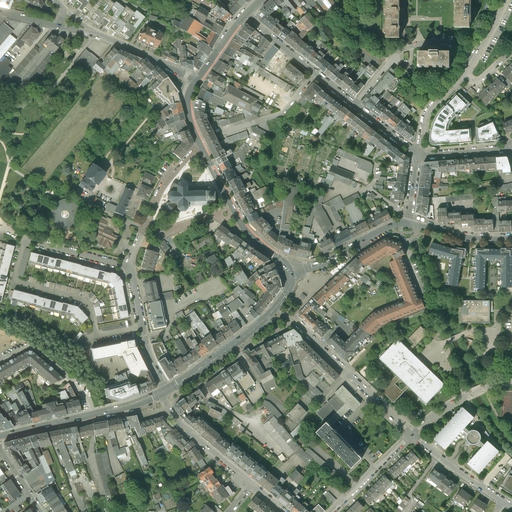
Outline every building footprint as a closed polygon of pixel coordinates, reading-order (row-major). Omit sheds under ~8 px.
[(0,0),(0,7),(9,9),(13,0),(0,0)] [(31,0),(32,1),(30,5),(41,9),(44,3),(42,3),(43,0),(31,0)] [(85,0),(77,0),(76,1),(81,5),(78,10),(81,12),(84,8),(88,4),(89,3),(85,0)] [(104,0),(97,0),(98,1),(93,8),(96,10),(97,9),(102,3),(104,0)] [(108,0),(104,0),(102,3),(108,7),(102,14),(105,16),(107,14),(112,7),(114,4),(108,0)] [(240,10),(247,2),(245,0),(234,0),(232,2),(240,10)] [(269,16),(278,7),(272,0),(271,0),(260,11),(265,16),(269,16)] [(284,0),(282,2),(283,3),(286,7),(292,14),(296,11),(287,0),(284,0)] [(316,0),(329,15),(338,7),(331,0),(316,0)] [(470,28),(469,0),(456,0),(456,28),(470,28)] [(386,1),(386,20),(399,20),(399,10),(399,1),(386,1)] [(234,17),(240,10),(232,2),(225,10),(234,17)] [(116,3),(114,4),(112,7),(118,11),(113,18),(112,18),(115,21),(117,18),(122,12),(124,9),(116,3)] [(93,8),(88,4),(84,8),(90,12),(86,17),(89,20),(94,14),(96,10),(93,8)] [(216,13),(214,16),(227,23),(230,18),(232,19),(234,17),(225,10),(219,5),(213,11),(216,13)] [(126,7),(124,9),(122,12),(128,16),(123,22),(122,23),(125,25),(127,23),(133,16),(134,14),(126,7)] [(200,7),(194,16),(204,21),(209,12),(200,7)] [(286,7),(281,11),(287,19),(292,14),(286,7)] [(102,14),(97,9),(96,10),(94,14),(99,18),(95,23),(98,25),(103,19),(105,16),(102,14)] [(314,9),(308,14),(317,25),(323,20),(314,9)] [(136,11),(134,14),(133,16),(138,20),(133,27),(132,27),(136,30),(145,18),(136,11)] [(203,26),(211,30),(213,27),(204,21),(194,16),(188,12),(186,16),(203,26)] [(113,18),(107,14),(105,16),(103,19),(109,23),(105,27),(108,30),(114,23),(115,21),(112,18),(113,18)] [(308,14),(299,21),(296,26),(301,32),(298,36),(302,40),(307,33),(317,25),(308,14)] [(196,37),(201,41),(212,49),(219,35),(211,30),(206,39),(198,33),(203,26),(186,16),(181,24),(174,20),(173,25),(180,28),(196,37)] [(261,22),(272,31),(278,24),(280,22),(276,19),(275,21),(269,16),(265,16),(261,22)] [(123,22),(117,18),(115,21),(114,23),(119,27),(115,32),(118,34),(124,27),(125,25),(122,23),(123,22)] [(399,28),(399,20),(386,20),(386,38),(400,38),(399,28)] [(15,33),(3,23),(0,27),(0,59),(16,40),(12,37),(15,33)] [(133,27),(127,23),(125,25),(124,27),(129,31),(125,36),(129,39),(136,30),(132,27),(133,27)] [(216,23),(213,27),(211,30),(219,35),(224,27),(216,23)] [(285,29),(278,24),(272,31),(279,37),(285,29)] [(245,25),(241,30),(250,36),(252,37),(256,31),(247,25),(245,25)] [(31,27),(20,40),(25,44),(29,47),(40,35),(31,27)] [(143,28),(141,31),(135,40),(145,45),(148,47),(149,46),(153,48),(152,49),(155,50),(155,49),(157,49),(163,35),(156,32),(156,33),(152,32),(153,31),(147,28),(146,30),(143,28)] [(286,28),(285,29),(279,37),(284,41),(291,32),(286,28)] [(241,30),(237,36),(245,41),(246,42),(250,36),(241,30)] [(252,37),(260,43),(264,38),(256,31),(252,37)] [(297,36),(291,32),(284,41),(295,49),(301,41),(296,37),(297,36)] [(51,35),(43,44),(52,52),(54,53),(64,41),(59,36),(56,40),(51,35)] [(243,45),(245,41),(237,36),(233,42),(241,47),(243,45)] [(180,48),(181,56),(186,55),(184,45),(180,46),(182,40),(177,38),(174,46),(180,48)] [(270,43),(264,38),(260,43),(257,48),(246,42),(245,41),(243,45),(261,56),(270,43)] [(15,55),(25,44),(20,40),(15,46),(16,46),(12,51),(15,55)] [(313,46),(316,49),(321,43),(318,40),(313,46)] [(201,41),(197,49),(198,50),(200,51),(207,56),(212,49),(201,41)] [(302,41),(301,41),(295,49),(300,54),(307,45),(302,41)] [(233,42),(229,47),(236,51),(238,52),(239,50),(241,47),(233,42)] [(196,53),(198,50),(197,49),(189,44),(187,48),(196,53)] [(315,52),(312,49),(313,49),(311,47),(310,48),(307,45),(300,54),(308,60),(314,53),(315,52)] [(260,63),(258,62),(255,66),(257,67),(269,74),(274,67),(281,58),(282,58),(285,55),(273,46),(262,59),(260,63)] [(229,47),(225,52),(232,56),(233,57),(235,54),(236,51),(229,47)] [(107,55),(112,60),(119,52),(113,48),(107,55)] [(38,53),(33,49),(6,82),(11,85),(38,53)] [(88,73),(92,68),(98,62),(98,61),(85,50),(75,62),(88,73)] [(120,60),(123,63),(130,55),(120,50),(119,52),(112,60),(116,63),(117,64),(120,60)] [(241,57),(234,69),(245,76),(247,73),(240,68),(245,60),(247,62),(249,58),(251,59),(253,56),(242,50),(240,51),(239,50),(238,52),(236,51),(235,54),(241,57)] [(200,51),(196,58),(203,63),(207,56),(200,51)] [(18,92),(23,95),(56,55),(54,53),(52,52),(18,92)] [(225,52),(220,60),(231,67),(233,63),(230,61),(229,63),(228,62),(232,56),(225,52)] [(308,60),(314,65),(323,54),(320,52),(317,55),(314,53),(308,60)] [(450,53),(418,53),(418,66),(450,66),(450,53)] [(325,56),(323,54),(314,65),(320,69),(326,61),(323,59),(325,56)] [(112,60),(107,55),(103,60),(104,61),(101,65),(98,62),(92,68),(100,75),(104,69),(112,60)] [(128,67),(131,64),(136,57),(130,55),(123,63),(125,64),(128,67)] [(177,59),(169,55),(167,60),(174,63),(177,59)] [(144,61),(136,57),(131,64),(133,66),(137,69),(144,61)] [(259,59),(256,57),(247,73),(252,75),(254,71),(287,91),(290,86),(278,78),(269,74),(257,67),(255,66),(258,62),(259,59)] [(194,61),(192,61),(194,67),(198,70),(203,63),(196,58),(194,61)] [(11,63),(6,59),(0,65),(0,84),(12,70),(8,67),(11,63)] [(116,63),(112,60),(104,69),(111,76),(113,74),(118,67),(120,66),(117,64),(116,63)] [(232,68),(231,67),(220,60),(211,72),(219,77),(220,77),(225,70),(229,72),(232,68)] [(142,71),(147,76),(154,68),(147,62),(144,61),(137,69),(141,73),(142,71)] [(192,61),(186,61),(181,62),(182,66),(193,71),(194,67),(192,61)] [(331,65),(326,61),(320,69),(325,73),(331,65)] [(290,64),(282,72),(296,84),(304,76),(290,64)] [(368,70),(373,75),(377,70),(370,64),(368,67),(365,71),(366,72),(368,70)] [(334,67),(331,65),(325,73),(330,78),(337,70),(336,69),(334,67)] [(155,78),(162,72),(156,66),(154,68),(147,76),(145,78),(140,84),(143,87),(149,81),(148,81),(151,77),(150,76),(151,74),(155,78)] [(113,74),(125,86),(130,80),(128,78),(131,73),(128,72),(121,69),(118,67),(113,74)] [(391,68),(374,89),(379,93),(381,94),(381,93),(384,89),(387,86),(395,76),(397,73),(391,68)] [(511,83),(511,82),(511,71),(508,68),(507,68),(502,74),(508,79),(511,83)] [(340,72),(337,70),(330,78),(335,82),(341,75),(339,74),(339,73),(340,72)] [(167,77),(162,72),(155,78),(158,81),(150,88),(153,90),(161,83),(160,82),(167,77)] [(214,86),(214,85),(219,77),(211,72),(205,81),(213,85),(214,86)] [(136,83),(136,85),(138,86),(140,84),(145,78),(141,75),(139,78),(140,79),(136,83)] [(342,76),(341,75),(335,82),(340,86),(347,78),(344,76),(342,76)] [(402,82),(395,76),(387,86),(389,88),(390,86),(393,88),(394,86),(399,90),(402,87),(399,85),(402,82)] [(153,90),(159,95),(158,96),(163,102),(164,101),(166,103),(168,106),(169,105),(179,102),(179,100),(177,93),(178,93),(167,77),(160,82),(161,83),(153,90)] [(220,77),(219,77),(214,85),(220,88),(225,80),(220,77)] [(355,85),(347,78),(340,86),(349,93),(355,85)] [(508,79),(503,85),(507,88),(508,89),(511,84),(511,83),(508,79)] [(133,92),(138,86),(136,85),(130,80),(125,86),(133,92)] [(231,80),(228,86),(240,92),(243,86),(231,80)] [(498,80),(492,86),(500,93),(501,94),(507,88),(503,85),(498,80)] [(208,92),(213,85),(205,81),(200,89),(202,90),(208,92)] [(311,104),(316,98),(322,90),(314,84),(303,97),(308,101),(311,104)] [(358,87),(355,85),(349,93),(355,98),(364,87),(361,84),(358,87)] [(222,89),(220,88),(214,85),(214,86),(213,85),(208,92),(212,94),(221,99),(224,93),(221,91),(222,89)] [(495,98),(500,93),(492,86),(491,85),(486,91),(494,97),(495,98)] [(228,86),(224,93),(221,99),(225,101),(256,117),(261,108),(255,105),(257,101),(240,92),(228,86)] [(264,97),(243,86),(240,92),(257,101),(261,103),(264,97)] [(477,94),(470,88),(467,93),(470,96),(472,94),(475,97),(477,94)] [(362,104),(371,111),(377,103),(379,101),(375,98),(379,93),(374,89),(362,104)] [(212,94),(208,92),(202,90),(197,100),(206,104),(207,105),(207,103),(212,94)] [(316,98),(323,104),(329,96),(322,90),(316,98)] [(487,105),(494,97),(486,91),(485,90),(478,97),(487,105)] [(392,96),(387,91),(384,95),(383,96),(389,100),(392,96)] [(433,117),(431,130),(455,129),(455,117),(471,102),(459,91),(433,117)] [(221,99),(212,94),(207,103),(216,108),(218,109),(220,105),(222,106),(225,101),(221,99)] [(323,104),(330,110),(336,102),(329,96),(323,104)] [(270,105),(273,100),(268,97),(264,102),(270,105)] [(308,101),(303,97),(297,104),(302,108),(308,101)] [(197,100),(194,111),(204,113),(205,109),(206,104),(197,100)] [(172,115),(182,112),(179,102),(169,105),(168,106),(158,113),(161,117),(163,120),(167,117),(169,116),(166,111),(170,108),(172,113),(170,114),(170,116),(172,115)] [(330,110),(337,115),(344,107),(336,102),(330,110)] [(371,111),(379,118),(386,110),(377,103),(371,111)] [(403,104),(393,116),(396,118),(400,112),(402,114),(406,116),(410,111),(403,104)] [(337,115),(344,120),(350,112),(344,107),(337,115)] [(224,112),(218,109),(216,108),(216,109),(215,111),(214,114),(222,116),(224,112)] [(379,118),(387,124),(393,116),(386,110),(379,118)] [(194,111),(196,121),(197,121),(206,119),(206,118),(207,118),(207,115),(205,115),(205,113),(204,113),(194,111)] [(173,119),(174,123),(184,120),(182,112),(172,115),(173,117),(173,119)] [(344,120),(350,125),(356,117),(350,112),(344,120)] [(387,124),(395,130),(401,122),(396,118),(393,116),(387,124)] [(334,119),(331,117),(319,132),(322,135),(334,119)] [(350,125),(356,130),(362,122),(356,117),(350,125)] [(207,142),(209,145),(218,140),(218,139),(216,137),(208,119),(206,119),(197,121),(207,142)] [(229,119),(220,121),(221,126),(221,128),(230,125),(229,119)] [(154,126),(155,128),(158,132),(159,131),(158,131),(159,130),(166,125),(165,122),(163,120),(157,123),(154,126)] [(175,127),(177,133),(187,130),(184,120),(174,123),(170,124),(167,126),(168,129),(171,128),(175,127)] [(401,135),(407,127),(410,122),(407,120),(404,124),(401,122),(395,130),(401,135)] [(511,120),(503,124),(507,134),(511,131),(511,120)] [(356,130),(363,136),(369,128),(362,122),(356,130)] [(167,126),(166,125),(159,130),(158,131),(159,131),(161,134),(161,135),(168,129),(167,126)] [(497,125),(477,127),(479,142),(502,139),(497,125)] [(251,129),(252,132),(258,136),(255,142),(256,143),(257,142),(263,145),(269,134),(258,128),(257,127),(251,129)] [(415,132),(407,127),(401,135),(410,142),(412,139),(411,137),(415,132)] [(363,136),(371,142),(377,134),(369,128),(363,136)] [(455,129),(456,144),(473,143),(472,128),(455,129)] [(439,145),(456,144),(455,129),(431,130),(431,138),(432,141),(435,143),(439,145)] [(179,137),(181,141),(190,137),(187,130),(177,133),(174,134),(175,138),(179,137)] [(225,136),(218,139),(218,140),(223,151),(224,150),(227,153),(231,150),(229,147),(229,146),(228,145),(247,138),(249,137),(247,132),(226,139),(225,136)] [(373,144),(376,145),(382,138),(377,134),(371,142),(368,144),(371,146),(372,145),(373,144)] [(179,146),(186,152),(192,145),(193,145),(193,143),(191,137),(190,137),(181,141),(182,143),(179,146)] [(390,144),(382,138),(376,145),(384,152),(390,144)] [(209,145),(217,160),(227,153),(224,150),(223,151),(218,140),(209,145)] [(236,160),(231,164),(233,167),(231,168),(231,170),(240,165),(242,169),(248,166),(247,163),(248,163),(245,156),(251,148),(243,143),(233,157),(236,160)] [(375,148),(372,145),(371,146),(368,144),(361,154),(367,157),(375,148)] [(384,152),(398,163),(404,155),(390,144),(384,152)] [(180,160),(186,152),(179,146),(173,153),(174,154),(180,160)] [(337,154),(361,165),(363,160),(339,149),(337,154)] [(227,153),(217,160),(220,166),(229,161),(227,158),(233,153),(231,150),(227,153)] [(398,163),(400,165),(408,166),(409,160),(409,159),(404,155),(398,163)] [(507,157),(496,158),(497,170),(497,172),(502,172),(502,175),(511,174),(507,157)] [(496,158),(484,159),(485,171),(497,170),(496,158)] [(465,172),(475,171),(474,159),(465,160),(465,172)] [(475,171),(485,171),(484,159),(474,159),(475,171)] [(371,163),(363,160),(361,165),(359,169),(372,175),(373,166),(371,163)] [(457,172),(465,172),(465,160),(456,161),(457,172)] [(231,164),(229,161),(220,166),(223,172),(231,168),(233,167),(231,164)] [(442,172),(448,173),(447,161),(439,162),(439,172),(442,172)] [(448,173),(457,172),(456,161),(447,161),(448,173)] [(431,179),(432,170),(438,170),(439,172),(439,162),(432,162),(423,164),(421,178),(431,179)] [(84,176),(86,177),(95,184),(97,185),(105,174),(92,165),(84,176)] [(240,165),(231,170),(233,173),(234,173),(242,169),(240,165)] [(400,165),(399,173),(407,175),(408,166),(400,165)] [(330,169),(329,172),(351,181),(353,175),(332,166),(330,169)] [(223,172),(226,177),(233,173),(231,170),(231,168),(223,172)] [(441,179),(442,172),(439,172),(438,170),(432,170),(431,179),(441,179)] [(329,172),(326,179),(332,182),(333,179),(355,188),(357,184),(351,181),(329,172)] [(234,173),(233,173),(226,177),(228,183),(237,178),(234,173)] [(399,173),(397,183),(405,185),(407,175),(399,173)] [(145,174),(141,182),(142,183),(141,185),(149,189),(154,178),(145,174)] [(246,174),(238,178),(240,182),(249,178),(246,174)] [(93,186),(95,184),(86,177),(85,180),(84,179),(79,186),(86,191),(87,189),(90,192),(94,187),(93,186)] [(375,185),(382,186),(383,180),(386,181),(387,178),(380,177),(379,180),(378,182),(376,182),(375,185)] [(238,178),(237,178),(228,183),(235,195),(243,192),(244,191),(242,187),(240,182),(238,178)] [(421,178),(420,189),(429,189),(431,179),(421,178)] [(330,188),(332,182),(326,179),(324,185),(328,187),(330,188)] [(440,183),(441,179),(431,179),(429,189),(435,189),(434,192),(439,192),(439,188),(440,183)] [(191,188),(186,188),(186,186),(187,185),(186,185),(185,185),(183,183),(184,182),(183,182),(183,183),(180,183),(179,182),(178,182),(179,183),(177,185),(176,185),(173,184),(171,186),(170,186),(170,187),(171,187),(170,188),(171,190),(171,191),(171,192),(170,192),(169,192),(170,193),(168,195),(167,195),(166,195),(167,196),(167,199),(166,199),(167,200),(168,199),(170,201),(170,202),(170,203),(171,202),(171,203),(171,204),(172,204),(172,205),(171,207),(171,208),(173,210),(174,211),(174,210),(176,209),(177,209),(180,211),(179,212),(180,212),(180,211),(183,211),(184,212),(184,211),(186,208),(187,209),(187,208),(186,208),(186,205),(191,205),(191,206),(192,206),(192,205),(197,205),(197,206),(198,206),(198,205),(203,205),(208,205),(209,205),(209,204),(211,205),(211,206),(212,206),(212,205),(214,204),(215,204),(215,203),(215,201),(216,201),(216,200),(218,200),(218,198),(217,198),(216,198),(216,197),(216,195),(217,195),(217,194),(217,193),(216,193),(216,192),(216,191),(215,191),(214,191),(214,189),(215,189),(214,188),(212,187),(212,186),(211,187),(209,188),(209,187),(208,187),(208,188),(207,188),(207,186),(204,186),(204,188),(203,188),(203,187),(202,187),(202,188),(197,188),(197,187),(197,188),(192,188),(191,188)] [(397,183),(396,192),(404,193),(405,185),(397,183)] [(511,183),(507,185),(499,186),(499,192),(507,191),(511,190),(511,191),(511,183)] [(141,185),(135,196),(146,201),(151,190),(149,189),(141,185)] [(321,204),(328,187),(324,185),(316,202),(321,204)] [(285,194),(284,202),(288,202),(287,206),(293,207),(295,207),(298,188),(287,186),(285,194)] [(252,194),(248,196),(250,201),(253,200),(254,201),(255,200),(256,201),(269,194),(265,187),(257,192),(252,194)] [(108,203),(106,209),(122,216),(125,209),(126,207),(127,206),(126,206),(128,202),(129,200),(130,199),(133,191),(124,188),(116,207),(111,205),(111,204),(108,203)] [(420,189),(418,198),(428,200),(429,189),(420,189)] [(244,191),(243,192),(235,195),(238,201),(246,198),(244,194),(246,193),(244,191)] [(403,201),(404,193),(396,192),(394,200),(403,201)] [(275,208),(283,209),(284,202),(285,194),(277,193),(275,208)] [(358,193),(352,196),(355,202),(361,199),(358,193)] [(473,194),(445,197),(446,203),(473,200),(473,194)] [(248,196),(246,198),(238,201),(244,212),(254,207),(250,201),(248,196)] [(323,205),(330,208),(334,205),(342,201),(340,196),(323,205)] [(345,207),(355,202),(352,196),(342,201),(345,207)] [(418,198),(417,206),(428,207),(428,200),(418,198)] [(51,217),(54,224),(55,224),(56,225),(56,226),(60,228),(61,227),(62,227),(62,229),(70,228),(70,226),(72,226),(73,227),(76,223),(75,222),(76,221),(77,221),(79,213),(77,213),(77,212),(77,211),(77,210),(76,210),(76,209),(76,208),(75,207),(74,206),(73,205),(72,204),(71,203),(70,203),(69,202),(68,202),(67,202),(66,202),(65,200),(60,201),(60,202),(59,203),(58,202),(52,207),(53,208),(53,209),(53,210),(51,209),(50,215),(52,215),(52,216),(51,217)] [(345,207),(342,201),(334,205),(337,211),(345,207)] [(511,212),(511,201),(498,202),(498,213),(511,212)] [(170,203),(166,203),(166,213),(176,213),(179,213),(180,212),(179,212),(180,211),(177,209),(176,209),(174,210),(174,211),(173,210),(171,208),(171,207),(172,205),(172,204),(171,204),(171,203),(171,202),(170,203)] [(284,225),(285,223),(287,206),(288,202),(284,202),(283,209),(280,229),(291,231),(291,226),(284,225)] [(322,205),(321,204),(316,202),(314,206),(327,230),(330,228),(332,227),(324,212),(321,207),(322,205)] [(364,218),(355,202),(345,207),(350,216),(347,217),(352,227),(352,226),(355,225),(354,223),(364,218)] [(262,209),(265,214),(275,209),(272,204),(262,209)] [(337,211),(334,205),(330,208),(337,222),(341,220),(337,211)] [(256,206),(254,207),(244,212),(247,218),(254,215),(253,212),(258,210),(256,206)] [(324,235),(328,233),(327,230),(314,206),(313,209),(312,212),(314,215),(324,235)] [(426,218),(428,207),(417,206),(416,215),(426,218)] [(308,208),(304,227),(310,229),(314,215),(312,212),(313,209),(308,208)] [(443,224),(448,224),(447,212),(447,208),(438,208),(439,222),(443,222),(443,224)] [(377,212),(379,215),(383,223),(391,219),(386,211),(381,214),(379,211),(377,212)] [(448,225),(461,224),(461,214),(461,212),(447,212),(448,224),(448,225)] [(256,214),(254,215),(247,218),(250,224),(259,220),(256,214)] [(369,230),(378,225),(374,217),(372,214),(370,216),(371,219),(365,222),(366,223),(369,230)] [(461,227),(475,226),(474,220),(474,214),(461,214),(461,224),(461,227)] [(379,215),(374,217),(378,225),(383,223),(379,215)] [(112,245),(113,245),(117,237),(116,236),(119,231),(115,229),(115,227),(116,224),(111,221),(111,220),(107,218),(106,219),(101,217),(100,220),(98,219),(95,227),(96,228),(94,232),(95,232),(94,236),(98,238),(99,240),(97,244),(105,248),(105,247),(107,248),(107,249),(112,247),(112,246),(112,245)] [(259,220),(250,224),(261,235),(261,234),(270,226),(262,218),(259,220)] [(475,232),(493,231),(493,224),(493,219),(474,220),(475,226),(475,232)] [(498,224),(499,234),(511,234),(511,222),(498,222),(498,224)] [(360,235),(369,230),(366,223),(356,227),(360,235)] [(352,239),(360,235),(356,227),(355,225),(352,226),(354,229),(351,231),(350,230),(348,231),(352,239)] [(223,240),(229,231),(222,226),(215,235),(223,240)] [(272,229),(270,226),(261,234),(276,247),(278,244),(279,238),(271,231),(272,229)] [(280,229),(279,236),(285,237),(290,238),(291,231),(280,229)] [(348,231),(342,234),(339,229),(335,231),(338,236),(332,239),(336,247),(352,239),(348,231)] [(229,231),(223,240),(229,245),(231,244),(236,236),(229,231)] [(192,243),(196,250),(213,240),(210,235),(197,242),(196,240),(192,243)] [(237,248),(243,241),(236,236),(231,244),(237,248)] [(279,236),(279,238),(278,244),(276,247),(282,252),(289,254),(292,244),(293,243),(289,242),(285,240),(285,237),(279,236)] [(324,253),(336,247),(332,239),(332,238),(327,240),(326,238),(324,239),(325,241),(319,244),(324,253)] [(401,243),(387,238),(359,255),(356,257),(363,264),(365,263),(368,261),(370,264),(387,253),(393,255),(394,257),(401,254),(405,253),(404,249),(401,243)] [(157,246),(165,256),(172,251),(163,241),(157,246)] [(244,254),(250,246),(243,241),(237,248),(244,254)] [(301,242),(300,247),(297,257),(307,260),(308,257),(311,258),(312,253),(309,253),(311,245),(301,242)] [(3,243),(2,249),(12,252),(14,246),(3,243)] [(448,259),(451,248),(432,243),(428,254),(448,259)] [(289,254),(297,257),(300,247),(292,244),(289,254)] [(157,246),(155,247),(154,252),(146,249),(141,268),(152,271),(155,262),(163,264),(165,256),(157,246)] [(250,246),(244,254),(237,262),(233,264),(228,266),(229,269),(239,264),(245,261),(244,259),(247,256),(254,249),(250,246)] [(18,275),(23,276),(30,249),(25,247),(18,275)] [(450,265),(460,266),(461,258),(465,258),(466,249),(456,248),(456,249),(451,248),(448,259),(451,260),(450,265)] [(503,261),(502,267),(511,267),(511,248),(502,248),(501,251),(498,251),(498,261),(503,261)] [(11,258),(12,252),(2,249),(0,256),(11,258)] [(255,256),(259,252),(254,249),(247,256),(252,259),(254,256),(255,256)] [(486,260),(498,261),(498,251),(476,250),(476,268),(477,268),(485,268),(486,260)] [(196,258),(198,263),(214,255),(213,252),(210,251),(196,258)] [(208,280),(218,275),(229,269),(228,266),(226,261),(225,260),(220,252),(214,255),(198,263),(203,271),(208,280)] [(252,259),(256,262),(259,259),(261,260),(264,256),(259,252),(255,256),(254,256),(252,259)] [(29,264),(35,265),(37,254),(31,253),(29,264)] [(44,256),(37,254),(35,265),(41,267),(44,256)] [(381,325),(425,307),(422,299),(419,300),(417,293),(409,273),(401,254),(394,257),(395,260),(390,262),(396,278),(405,301),(373,314),(381,325)] [(0,262),(9,264),(11,258),(0,256),(0,257),(0,262)] [(50,258),(44,256),(41,267),(47,269),(50,258)] [(230,256),(225,260),(226,261),(228,266),(233,264),(230,256)] [(270,260),(264,256),(261,260),(259,259),(256,262),(260,265),(270,260)] [(356,257),(348,265),(355,272),(358,274),(363,267),(362,266),(363,264),(356,257)] [(56,259),(50,258),(47,269),(53,270),(53,269),(56,259)] [(53,269),(59,271),(62,260),(56,258),(56,259),(53,269)] [(59,271),(65,273),(68,262),(62,260),(59,271)] [(0,268),(7,271),(9,264),(0,262),(0,268)] [(65,273),(71,274),(74,263),(68,262),(65,273)] [(80,265),(74,263),(71,274),(78,276),(80,266),(80,265)] [(263,268),(266,274),(277,269),(274,263),(263,268)] [(229,269),(233,276),(243,270),(242,270),(240,265),(239,264),(229,269)] [(346,281),(355,272),(348,265),(339,274),(346,281)] [(460,266),(450,265),(446,285),(457,287),(460,266)] [(77,276),(84,278),(86,267),(80,266),(78,276),(77,276)] [(84,278),(90,280),(92,269),(86,267),(84,278)] [(511,288),(511,272),(511,267),(502,267),(502,288),(511,288)] [(485,268),(477,268),(477,273),(474,273),(474,285),(476,285),(476,289),(485,289),(485,268)] [(90,280),(96,281),(99,271),(92,269),(90,280)] [(232,291),(238,286),(236,283),(233,276),(229,269),(218,275),(228,286),(232,291)] [(271,276),(272,278),(279,275),(277,269),(266,274),(267,277),(271,276)] [(243,270),(233,276),(236,283),(238,286),(240,284),(242,286),(245,283),(248,279),(243,270)] [(96,281),(102,283),(105,272),(99,271),(96,281)] [(197,286),(208,280),(203,271),(192,277),(197,286)] [(260,279),(260,277),(257,271),(248,279),(245,283),(250,288),(255,283),(260,279)] [(111,274),(105,272),(102,283),(108,284),(111,274)] [(111,272),(111,274),(108,284),(112,289),(122,287),(122,285),(123,285),(122,281),(116,273),(111,272)] [(352,287),(360,280),(356,277),(358,274),(355,272),(346,281),(352,287)] [(331,307),(352,287),(346,281),(339,274),(334,278),(333,280),(326,287),(324,288),(318,294),(326,302),(331,307)] [(280,279),(279,275),(272,278),(274,283),(270,286),(266,288),(268,291),(271,294),(272,293),(276,297),(281,290),(282,287),(280,279)] [(269,281),(267,277),(260,279),(262,284),(266,288),(270,286),(267,283),(267,282),(269,281)] [(255,283),(265,294),(268,291),(266,288),(262,284),(260,279),(255,283)] [(148,303),(160,300),(159,294),(156,280),(144,282),(148,303)] [(231,313),(235,320),(241,328),(246,325),(236,310),(240,307),(247,301),(250,297),(243,291),(241,289),(240,287),(239,288),(238,286),(232,291),(235,294),(227,300),(226,299),(223,300),(223,301),(216,306),(219,311),(223,317),(223,318),(228,316),(231,313)] [(80,290),(69,287),(67,292),(78,295),(80,290)] [(245,288),(243,291),(250,297),(253,300),(255,297),(254,295),(245,288)] [(11,300),(17,302),(20,290),(14,289),(13,291),(12,297),(11,300)] [(17,302),(23,303),(26,292),(20,290),(17,302)] [(91,291),(89,293),(88,297),(92,302),(96,298),(91,291)] [(265,309),(276,297),(272,293),(271,294),(268,291),(265,294),(257,303),(259,304),(265,309)] [(23,303),(29,305),(32,294),(26,292),(23,303)] [(173,292),(159,294),(160,300),(166,299),(174,298),(173,292)] [(38,295),(32,294),(29,305),(35,306),(38,296),(38,295)] [(326,302),(318,294),(313,299),(321,307),(326,302)] [(35,307),(41,309),(44,297),(38,296),(35,306),(35,307)] [(50,299),(44,297),(41,309),(47,311),(50,299)] [(249,302),(252,306),(248,310),(250,312),(254,309),(259,304),(257,303),(253,300),(250,297),(247,301),(249,302)] [(47,311),(54,312),(57,300),(50,299),(47,311)] [(319,308),(321,307),(313,299),(308,304),(313,309),(316,312),(323,317),(326,313),(319,308)] [(63,302),(57,300),(54,312),(60,314),(60,313),(63,302)] [(166,328),(160,300),(148,303),(145,303),(150,331),(166,328)] [(490,301),(461,300),(461,323),(489,323),(489,312),(489,306),(490,301)] [(60,313),(66,314),(69,303),(63,301),(63,302),(60,313)] [(99,301),(95,305),(94,305),(97,323),(103,322),(102,316),(100,309),(100,310),(99,307),(98,304),(100,303),(99,301)] [(77,305),(69,303),(66,314),(71,316),(77,305)] [(256,319),(260,315),(265,309),(259,304),(254,309),(250,312),(256,319)] [(304,320),(309,316),(307,314),(313,309),(308,304),(298,315),(304,320)] [(71,316),(75,320),(84,312),(77,305),(71,316)] [(115,307),(116,313),(127,311),(126,305),(115,307)] [(128,317),(127,311),(116,313),(118,319),(128,317)] [(192,341),(195,339),(195,338),(196,337),(193,331),(199,326),(204,323),(202,321),(201,321),(194,311),(186,317),(190,325),(184,329),(190,338),(192,341)] [(330,320),(335,323),(338,318),(340,315),(335,311),(330,320)] [(88,317),(84,312),(75,320),(80,325),(88,317)] [(216,321),(222,330),(223,329),(225,327),(220,319),(216,313),(215,312),(212,314),(216,321)] [(360,327),(372,334),(381,325),(373,314),(360,327)] [(317,319),(315,321),(309,316),(304,320),(313,328),(319,322),(317,319)] [(340,319),(338,318),(335,323),(332,326),(335,329),(338,326),(338,323),(340,319)] [(234,334),(241,328),(235,320),(232,323),(231,323),(229,325),(234,334)] [(218,345),(226,340),(221,331),(222,330),(216,321),(212,323),(217,331),(212,335),(218,345)] [(313,328),(321,337),(328,330),(319,322),(313,328)] [(211,334),(204,323),(199,326),(207,337),(211,334)] [(226,340),(234,334),(229,325),(225,327),(223,329),(222,330),(221,331),(226,340)] [(408,339),(414,344),(426,332),(421,326),(408,339)] [(336,334),(327,343),(345,361),(372,334),(360,327),(345,343),(336,334)] [(294,329),(283,334),(287,346),(294,343),(302,339),(300,335),(294,329)] [(321,337),(325,341),(329,337),(328,336),(333,331),(332,330),(331,331),(329,330),(328,330),(321,337)] [(82,335),(79,332),(72,341),(75,344),(82,335)] [(414,344),(409,350),(410,351),(428,333),(426,332),(414,344)] [(212,335),(211,334),(207,337),(204,339),(202,341),(209,352),(218,345),(212,335)] [(283,334),(268,342),(274,355),(285,349),(284,348),(287,346),(283,334)] [(202,357),(192,341),(190,338),(186,341),(191,349),(192,348),(194,350),(191,353),(191,354),(196,362),(202,357)] [(202,357),(209,352),(202,341),(198,344),(195,339),(192,341),(202,357)] [(296,348),(299,351),(298,352),(304,358),(313,349),(306,343),(302,339),(294,343),(296,348)] [(425,366),(421,362),(410,351),(409,350),(398,339),(379,359),(396,375),(381,391),(393,403),(409,388),(426,404),(444,385),(425,366)] [(93,361),(122,356),(129,370),(130,373),(131,373),(137,377),(138,376),(140,371),(143,371),(147,371),(148,371),(137,348),(137,347),(135,347),(134,340),(90,348),(93,361)] [(180,349),(184,356),(187,354),(187,352),(180,340),(176,343),(180,349)] [(156,359),(157,362),(165,357),(169,363),(171,362),(162,342),(151,344),(152,349),(156,359)] [(267,358),(274,355),(268,342),(260,346),(261,347),(255,350),(257,353),(257,354),(263,351),(267,358)] [(250,364),(254,367),(259,363),(254,356),(257,353),(255,350),(254,350),(251,352),(248,348),(242,353),(250,364)] [(313,349),(304,358),(315,369),(317,367),(324,361),(313,349)] [(50,367),(33,352),(32,352),(32,351),(30,351),(28,351),(27,351),(12,360),(12,359),(10,360),(9,361),(0,366),(0,379),(7,376),(7,377),(14,373),(14,372),(21,368),(22,369),(25,367),(25,366),(27,364),(30,365),(32,366),(32,368),(34,370),(34,369),(37,372),(44,378),(50,383),(49,383),(51,384),(63,379),(52,369),(53,369),(51,367),(50,366),(50,367)] [(188,368),(196,362),(191,354),(183,359),(188,368)] [(293,366),(291,356),(288,357),(289,360),(279,363),(281,369),(293,366)] [(172,365),(171,362),(169,363),(165,357),(157,362),(168,380),(178,374),(173,364),(172,365)] [(188,368),(183,359),(181,357),(173,362),(173,364),(178,374),(188,368)] [(240,361),(238,362),(245,374),(237,379),(245,390),(255,383),(240,361)] [(275,361),(268,364),(271,370),(277,367),(275,361)] [(317,367),(326,376),(332,369),(324,361),(317,367)] [(238,362),(227,370),(234,381),(237,379),(245,374),(238,362)] [(259,363),(254,367),(263,384),(274,378),(271,373),(270,370),(265,373),(259,363)] [(294,366),(297,377),(308,388),(315,395),(318,398),(322,393),(315,386),(320,382),(311,373),(306,379),(303,376),(300,365),(294,366)] [(315,369),(311,373),(320,382),(326,376),(317,367),(315,369)] [(332,369),(326,376),(328,378),(327,380),(331,384),(340,376),(332,369)] [(128,374),(130,373),(129,370),(125,373),(125,372),(114,376),(118,386),(128,382),(130,386),(132,385),(128,374)] [(229,384),(234,381),(227,370),(220,374),(227,384),(227,385),(229,384)] [(147,382),(145,383),(148,391),(155,388),(156,386),(148,371),(147,371),(143,371),(146,376),(148,381),(147,382)] [(223,387),(227,384),(220,374),(212,380),(218,388),(219,390),(223,387)] [(211,393),(218,388),(212,380),(205,385),(211,393)] [(243,393),(234,381),(229,384),(227,385),(233,393),(236,398),(243,393)] [(138,395),(139,395),(136,386),(135,384),(132,385),(130,386),(128,382),(118,386),(104,389),(106,398),(121,402),(135,396),(138,395)] [(139,395),(148,391),(145,383),(136,386),(139,395)] [(41,421),(40,420),(38,411),(33,413),(20,389),(23,387),(21,384),(11,389),(13,393),(16,391),(26,410),(33,422),(33,423),(41,421)] [(227,385),(227,384),(223,387),(228,396),(233,393),(227,385)] [(335,393),(336,394),(350,409),(352,412),(361,404),(358,401),(355,397),(344,387),(343,385),(335,393)] [(70,402),(71,402),(74,412),(81,411),(78,400),(77,400),(71,387),(67,389),(73,399),(75,400),(75,401),(73,402),(72,400),(69,400),(70,402)] [(310,399),(315,395),(308,388),(304,393),(310,399)] [(199,389),(193,393),(198,401),(199,402),(205,398),(199,389)] [(58,393),(62,403),(67,414),(74,412),(71,402),(70,402),(66,403),(65,399),(68,398),(64,390),(58,393)] [(194,404),(198,401),(193,393),(184,399),(190,408),(195,405),(194,404)] [(240,403),(246,398),(243,393),(236,398),(240,403)] [(331,427),(350,409),(336,394),(321,409),(318,406),(313,410),(326,423),(327,422),(331,427)] [(192,410),(190,408),(184,399),(184,398),(178,402),(183,411),(186,409),(189,413),(192,410)] [(269,402),(263,399),(260,406),(265,407),(270,411),(271,413),(274,416),(277,420),(282,415),(274,406),(269,402)] [(13,426),(20,424),(16,416),(13,411),(12,407),(11,405),(8,401),(1,406),(3,409),(7,415),(8,418),(9,420),(13,426)] [(42,410),(38,411),(40,420),(46,419),(46,420),(48,420),(50,419),(50,418),(57,416),(57,418),(59,417),(61,417),(61,415),(64,415),(67,414),(62,403),(57,404),(56,401),(41,405),(42,410)] [(210,408),(220,413),(222,408),(207,401),(205,405),(210,408)] [(184,411),(183,411),(178,402),(174,405),(173,407),(179,415),(184,411)] [(20,425),(33,422),(26,410),(22,411),(19,412),(14,403),(11,405),(12,407),(13,411),(16,416),(20,424),(20,425)] [(291,415),(289,417),(294,422),(295,420),(298,420),(307,412),(298,403),(289,413),(291,415)] [(254,410),(250,404),(245,407),(249,413),(254,410)] [(475,444),(477,443),(483,447),(480,450),(479,450),(478,452),(477,453),(476,453),(475,456),(473,456),(472,459),(470,459),(470,462),(468,464),(479,474),(480,472),(483,471),(483,469),(483,468),(486,468),(485,466),(486,465),(489,464),(488,463),(489,462),(491,461),(491,460),(496,454),(499,453),(498,452),(499,451),(488,442),(485,445),(479,440),(480,439),(480,437),(483,437),(482,435),(482,432),(480,431),(478,429),(476,428),(473,428),(473,431),(471,431),(470,432),(464,427),(468,423),(471,422),(470,421),(471,420),(473,419),(473,418),(473,417),(463,407),(462,408),(461,408),(460,410),(459,411),(458,411),(457,413),(456,414),(455,414),(454,416),(454,417),(452,417),(452,419),(449,422),(448,422),(447,425),(446,425),(445,425),(444,428),(443,429),(442,428),(441,431),(441,432),(439,431),(439,434),(438,435),(436,434),(436,437),(434,439),(445,449),(446,447),(449,446),(449,445),(450,443),(452,443),(451,441),(452,441),(455,440),(454,438),(455,437),(458,437),(457,435),(458,434),(460,433),(460,432),(462,429),(468,434),(467,436),(467,439),(468,441),(470,443),(473,444),(475,444)] [(210,408),(207,414),(217,419),(220,413),(210,408)] [(226,412),(222,408),(220,413),(217,419),(222,421),(226,412)] [(0,413),(0,421),(5,430),(14,427),(13,426),(9,420),(7,422),(5,417),(4,418),(0,413)] [(262,422),(263,424),(274,416),(271,413),(266,418),(267,419),(262,422)] [(184,419),(191,425),(195,420),(188,414),(184,419)] [(145,434),(145,433),(140,423),(138,424),(136,415),(126,417),(129,425),(130,428),(133,427),(138,437),(145,434)] [(167,429),(170,431),(173,428),(162,416),(152,419),(155,428),(160,427),(164,426),(167,429)] [(191,425),(202,435),(209,425),(198,416),(195,420),(191,425)] [(289,434),(277,420),(274,416),(263,424),(262,425),(290,458),(296,454),(302,449),(301,449),(300,447),(293,439),(289,434)] [(127,425),(129,425),(126,417),(120,418),(124,429),(125,432),(129,430),(127,426),(127,425)] [(234,417),(231,421),(250,436),(252,434),(240,425),(242,423),(234,417)] [(113,431),(124,429),(120,418),(107,421),(109,432),(113,431)] [(156,430),(155,428),(152,419),(140,423),(145,433),(156,430)] [(303,420),(289,434),(293,439),(307,424),(303,420)] [(109,433),(109,432),(107,421),(93,423),(93,424),(94,436),(109,433)] [(317,432),(352,468),(362,458),(353,449),(335,430),(331,427),(327,422),(326,423),(317,432)] [(90,436),(94,436),(93,424),(76,428),(79,438),(90,434),(90,436)] [(202,435),(213,444),(220,436),(221,435),(209,425),(202,435)] [(76,427),(70,428),(73,437),(70,437),(70,438),(70,440),(72,445),(75,443),(80,442),(79,438),(76,428),(76,427)] [(63,441),(70,440),(70,438),(70,437),(73,437),(70,428),(60,430),(62,439),(63,441)] [(168,433),(174,444),(182,436),(173,428),(170,431),(168,433)] [(161,431),(157,432),(163,445),(164,447),(166,446),(169,451),(173,449),(172,447),(174,444),(168,433),(170,431),(167,429),(161,431)] [(53,442),(62,439),(60,430),(46,433),(50,443),(53,442)] [(118,451),(113,431),(109,432),(109,433),(109,435),(112,450),(116,457),(121,455),(122,458),(126,456),(125,454),(129,452),(128,447),(119,450),(119,451),(118,451)] [(51,445),(50,443),(46,433),(35,435),(40,446),(40,447),(51,445)] [(36,447),(40,446),(35,435),(28,437),(33,447),(37,457),(41,456),(37,448),(36,448),(36,447)] [(139,456),(144,455),(140,446),(137,441),(136,441),(135,436),(133,436),(131,437),(139,456)] [(189,443),(182,436),(174,444),(178,453),(184,447),(189,443)] [(213,444),(224,453),(231,444),(220,436),(213,444)] [(30,448),(33,447),(28,437),(22,438),(32,459),(35,464),(37,463),(30,448)] [(27,462),(32,459),(22,438),(16,440),(20,449),(22,452),(23,451),(27,459),(25,459),(27,462)] [(63,441),(62,439),(53,442),(55,447),(58,446),(68,473),(74,470),(64,445),(63,441)] [(17,450),(20,449),(16,440),(9,441),(14,449),(17,456),(20,454),(19,451),(17,450)] [(18,469),(22,466),(17,456),(14,449),(9,441),(4,442),(3,444),(4,449),(18,469)] [(191,441),(189,443),(184,447),(188,451),(194,447),(195,446),(191,441)] [(224,453),(236,463),(244,452),(232,442),(231,444),(224,453)] [(163,445),(154,450),(156,456),(166,451),(164,447),(163,445)] [(197,451),(194,447),(188,451),(188,452),(192,459),(191,460),(194,464),(196,462),(201,459),(203,458),(200,453),(200,452),(199,450),(198,450),(197,451)] [(308,448),(305,452),(313,459),(316,455),(308,448)] [(305,452),(302,449),(296,454),(308,464),(313,459),(305,452)] [(42,452),(43,455),(48,465),(53,464),(47,450),(42,452)] [(411,450),(407,454),(415,461),(418,458),(411,450)] [(106,452),(95,454),(97,468),(106,496),(113,494),(107,477),(112,476),(109,466),(106,452)] [(236,463),(247,473),(256,462),(244,452),(236,463)] [(411,465),(415,461),(407,454),(404,457),(410,464),(411,465)] [(55,480),(48,465),(43,455),(41,456),(37,457),(40,464),(30,471),(23,476),(29,485),(39,478),(40,480),(44,478),(47,485),(55,480)] [(147,464),(144,455),(139,456),(143,465),(147,464)] [(336,472),(316,455),(313,459),(333,476),(336,472)] [(402,456),(399,460),(406,467),(410,464),(404,457),(402,456)] [(206,466),(201,459),(196,462),(200,470),(206,466)] [(403,471),(406,467),(399,460),(395,463),(403,471)] [(247,473),(259,483),(268,472),(256,462),(247,473)] [(25,463),(22,466),(18,469),(23,476),(30,471),(25,463)] [(395,463),(392,466),(399,474),(403,471),(395,463)] [(395,477),(399,474),(392,466),(388,470),(395,477)] [(198,474),(203,482),(213,476),(211,473),(213,472),(209,467),(198,474)] [(428,477),(439,485),(445,476),(434,468),(428,477)] [(295,469),(288,476),(297,484),(303,477),(302,476),(300,473),(295,469)] [(511,470),(510,470),(500,486),(511,493),(511,470)] [(115,477),(118,484),(128,479),(124,472),(115,477)] [(278,481),(268,472),(259,483),(270,491),(277,483),(278,481)] [(384,474),(380,478),(387,485),(391,482),(384,474)] [(215,479),(213,476),(203,482),(210,492),(220,485),(216,478),(215,479)] [(457,485),(445,476),(439,485),(438,486),(450,495),(457,485)] [(281,477),(278,481),(277,483),(280,486),(285,481),(281,477)] [(380,478),(377,482),(384,489),(387,485),(380,478)] [(1,486),(4,491),(13,485),(10,480),(8,481),(1,486)] [(377,482),(373,485),(380,492),(384,489),(377,482)] [(77,495),(83,493),(79,483),(74,484),(77,495)] [(270,491),(277,498),(283,490),(284,490),(280,486),(277,483),(270,491)] [(333,487),(341,495),(345,491),(337,483),(333,487)] [(4,491),(7,496),(16,489),(13,485),(4,491)] [(210,492),(217,503),(230,495),(231,496),(235,493),(234,491),(232,492),(228,486),(223,489),(220,485),(210,492)] [(373,485),(369,489),(377,496),(380,492),(373,485)] [(41,493),(46,500),(55,494),(50,487),(41,493)] [(20,494),(16,489),(7,496),(11,501),(14,498),(20,494)] [(290,496),(293,499),(297,495),(300,491),(297,489),(290,496)] [(373,500),(377,496),(369,489),(366,492),(373,500)] [(455,499),(460,502),(467,493),(462,489),(455,499)] [(290,496),(283,490),(277,498),(287,506),(293,499),(290,496)] [(324,496),(332,504),(336,500),(328,492),(324,496)] [(366,492),(362,496),(369,503),(373,500),(366,492)] [(471,496),(467,493),(460,502),(464,506),(471,496)] [(46,500),(49,506),(59,500),(55,494),(46,500)] [(262,502),(255,496),(248,504),(255,510),(262,502)] [(400,511),(410,500),(405,497),(402,501),(399,505),(394,511),(400,511)] [(477,498),(471,508),(477,511),(482,511),(487,505),(477,498)] [(297,502),(293,499),(287,506),(292,510),(298,503),(297,502)] [(53,511),(63,506),(59,500),(49,506),(53,511)] [(357,501),(345,511),(358,511),(363,507),(357,501)] [(414,508),(419,511),(424,504),(419,501),(418,503),(417,503),(414,508)] [(265,511),(269,508),(262,502),(255,510),(257,511),(265,511)] [(304,502),(301,505),(298,503),(292,510),(294,511),(301,511),(305,508),(307,504),(304,502)]
